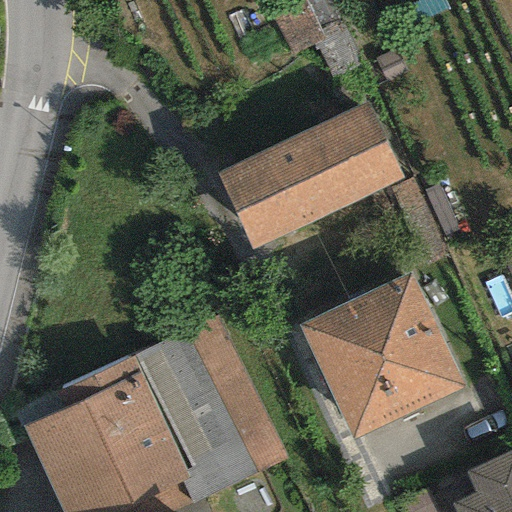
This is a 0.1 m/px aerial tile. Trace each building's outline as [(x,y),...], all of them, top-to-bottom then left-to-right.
[(367,99),(214,171),(252,252),(405,179),(367,99)] [(511,281),(511,242),(497,249),(511,281)] [(466,385),(411,271),(296,326),(351,440),(466,385)] [(218,314),(13,411),(61,511),(175,511),(287,459),(218,314)] [(511,511),(511,450),(464,473),(473,493),(449,504),(453,511),(511,511)] [(435,511),(421,486),(394,501),(399,511),(435,511)]
